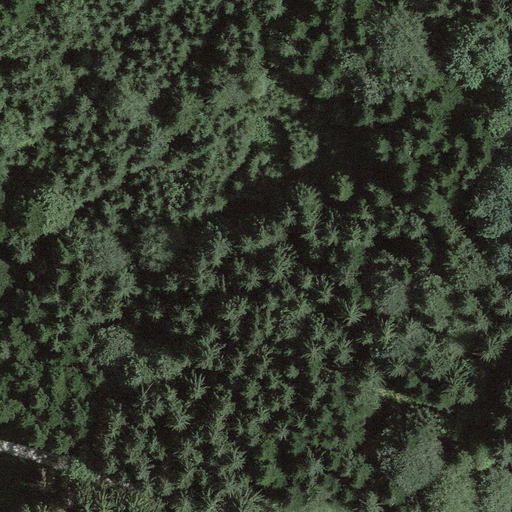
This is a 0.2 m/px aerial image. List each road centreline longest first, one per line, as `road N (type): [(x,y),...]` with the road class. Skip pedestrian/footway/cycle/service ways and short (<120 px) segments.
road 1 (track): [(237,511),(0,444)]
road 2 (track): [(511,98),(458,57),(406,0)]
